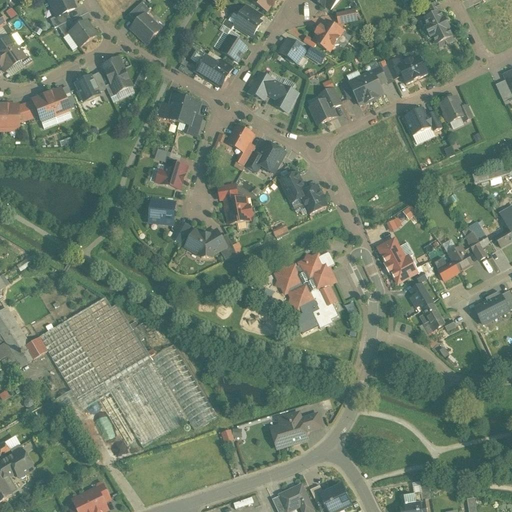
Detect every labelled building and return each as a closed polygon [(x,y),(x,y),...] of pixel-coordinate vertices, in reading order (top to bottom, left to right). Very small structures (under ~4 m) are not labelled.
[(73,23),(69,16),(79,11),(73,0),(53,0),(49,2),(58,20),(52,23),(56,31),(73,23)] [(252,0),(250,3),(272,16),(275,10),(278,12),(283,5),(280,3),(281,0),(252,0)] [(343,0),(316,0),(334,13),(343,0)] [(458,41),(438,2),(427,8),(429,14),(425,16),(431,31),(428,33),(433,43),(438,41),(441,49),(458,41)] [(164,33),(147,17),(152,12),(145,6),(131,17),(140,25),(134,31),(151,47),(164,33)] [(247,11),(236,29),(255,41),(266,22),(247,11)] [(361,24),(358,13),(342,17),(345,28),(361,24)] [(0,31),(9,25),(1,14),(0,14),(0,31)] [(91,24),(78,31),(73,23),(61,30),(68,41),(73,38),(82,52),(101,40),(91,24)] [(346,34),(328,24),(316,45),(334,55),(346,34)] [(250,50),(232,39),(223,54),(241,65),(250,50)] [(15,40),(0,48),(0,63),(21,51),(15,40)] [(310,53),(290,41),(281,56),(302,68),(310,53)] [(21,51),(0,63),(0,66),(5,75),(27,61),(21,51)] [(327,60),(313,51),(309,58),(323,67),(327,60)] [(223,67),(207,58),(197,74),(217,86),(222,78),(230,83),(237,71),(225,64),(223,67)] [(21,65),(25,71),(34,65),(30,59),(21,65)] [(125,61),(107,68),(119,97),(137,90),(125,61)] [(386,71),(364,81),(375,105),(388,99),(382,86),(391,81),(386,71)] [(150,74),(145,72),(138,86),(143,88),(150,74)] [(91,76),(73,85),(80,100),(86,97),(88,102),(100,96),(91,76)] [(282,87),(262,76),(250,96),(267,105),(270,100),(274,102),(282,87)] [(364,81),(352,86),(358,101),(363,110),(375,105),(364,81)] [(358,101),(352,86),(346,89),(353,103),(358,101)] [(282,87),(274,102),(278,104),(275,109),(290,117),(301,97),(282,87)] [(70,88),(62,92),(48,97),(58,121),(71,116),(67,106),(76,103),(70,88)] [(325,106),(313,111),(321,130),(339,122),(336,114),(344,111),(336,93),(322,99),(325,106)] [(48,97),(35,102),(35,104),(41,119),(44,127),(58,121),(48,97)] [(181,126),(188,103),(176,99),(173,109),(165,106),(160,120),(181,126)] [(460,100),(444,107),(453,128),(464,123),(465,126),(477,121),(472,109),(464,112),(460,100)] [(199,118),(203,107),(188,103),(181,126),(195,130),(192,137),(200,140),(206,120),(199,118)] [(41,119),(35,104),(22,109),(22,126),(41,119)] [(5,108),(5,134),(16,134),(16,131),(22,131),(22,126),(22,109),(22,108),(5,108)] [(256,137),(239,128),(229,146),(242,153),(235,164),(246,170),(256,152),(259,148),(252,144),(256,137)] [(263,156),(256,152),(246,170),(258,177),(264,168),(278,176),(291,153),(271,142),(263,156)] [(172,164),(181,167),(183,159),(160,153),(157,163),(171,167),(172,164)] [(181,167),(172,164),(171,167),(169,174),(163,173),(158,188),(185,195),(192,170),(181,167)] [(300,172),(281,181),(293,208),(305,203),(312,219),(332,210),(322,188),(310,193),(300,172)] [(226,204),(244,202),(241,185),(219,188),(222,205),(226,204)] [(244,202),(226,204),(230,228),(255,224),(252,200),(244,202)] [(179,206),(154,203),(151,227),(176,230),(179,206)] [(194,230),(184,224),(174,241),(184,247),(194,230)] [(477,235),(485,248),(492,244),(484,231),(477,235)] [(502,251),(511,245),(511,237),(509,232),(496,240),(502,251)] [(211,240),(198,234),(190,248),(205,257),(204,262),(218,263),(218,257),(232,250),(222,234),(211,240)] [(473,251),(481,264),(489,259),(484,250),(485,248),(477,235),(469,240),(475,250),(473,251)] [(405,261),(395,242),(394,242),(379,250),(398,285),(417,274),(409,259),(405,261)] [(452,260),(461,276),(475,268),(464,250),(451,258),(452,260)] [(326,265),(322,256),(303,264),(305,269),(300,271),(298,266),(276,276),(286,299),(291,297),(299,315),(321,305),(317,296),(320,295),(328,313),(343,307),(335,289),(343,286),(332,262),(326,265)] [(446,261),(436,267),(446,285),(461,276),(452,260),(447,263),(446,261)] [(426,275),(419,279),(423,286),(438,277),(431,265),(423,270),(426,275)] [(426,288),(414,294),(417,300),(412,302),(415,307),(420,305),(425,314),(437,308),(426,288)] [(505,305),(499,293),(486,300),(488,304),(475,310),(483,326),(509,313),(506,306),(506,307),(505,307),(505,305)] [(0,332),(23,371),(39,362),(51,355),(74,394),(60,402),(73,425),(89,415),(85,407),(103,396),(132,444),(138,440),(144,451),(190,423),(197,435),(223,420),(178,344),(167,350),(153,358),(138,332),(120,303),(114,307),(109,298),(41,338),(30,345),(9,310),(0,315),(0,332)] [(448,329),(437,308),(425,314),(427,318),(422,320),(432,339),(448,329)] [(167,350),(152,324),(138,332),(153,358),(167,350)] [(305,414),(282,419),(284,428),(276,430),(281,451),(313,443),(311,435),(327,431),(323,415),(306,419),(305,414)] [(233,432),(223,435),(227,448),(237,445),(233,432)] [(0,461),(0,508),(17,499),(7,483),(18,477),(20,480),(38,470),(34,463),(25,447),(0,461)] [(115,503),(106,482),(99,486),(101,491),(89,496),(96,511),(112,511),(109,505),(115,503)] [(430,483),(422,485),(425,501),(433,500),(430,483)] [(346,484),(326,492),(323,487),(312,492),(319,506),(323,504),(326,511),(350,511),(357,509),(346,484)] [(316,511),(306,486),(283,496),(284,499),(289,511),(299,511),(304,510),(305,511),(316,511)] [(96,511),(89,496),(75,503),(78,510),(73,511),(96,511)] [(289,511),(284,499),(276,503),(279,511),(289,511)] [(479,511),(478,500),(468,501),(469,511),(479,511)] [(408,507),(402,508),(402,511),(430,511),(429,504),(426,505),(426,501),(407,504),(408,507)]
